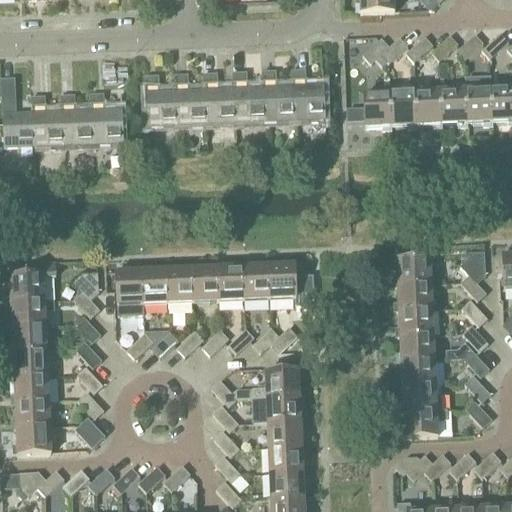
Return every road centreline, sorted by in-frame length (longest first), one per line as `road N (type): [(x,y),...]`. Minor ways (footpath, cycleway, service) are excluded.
road 1 (residential): [(316,0),(317,32),(0,47)]
road 2 (residential): [(117,461),(115,399),(138,364),(183,367),(196,379),(204,457)]
road 3 (residential): [(382,511),(384,455),(508,446)]
